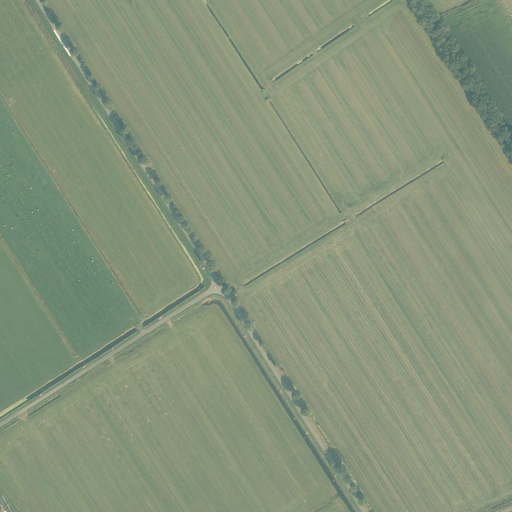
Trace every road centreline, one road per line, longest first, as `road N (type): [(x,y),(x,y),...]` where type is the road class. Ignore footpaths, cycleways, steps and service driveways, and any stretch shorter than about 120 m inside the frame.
road 1 (unclassified): [(37,0),(219,285)]
road 2 (unclassified): [(219,285),(363,511)]
road 3 (unclassified): [(0,425),(219,285)]
